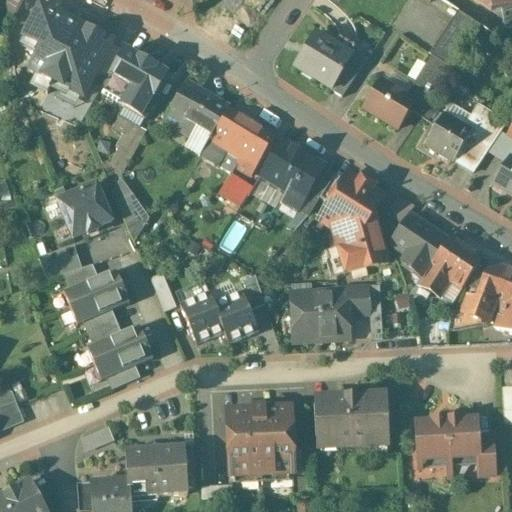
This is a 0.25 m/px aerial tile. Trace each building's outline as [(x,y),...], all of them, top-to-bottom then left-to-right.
[(23,0),(0,0),(0,9),(13,17),(15,15),(23,0)] [(43,5),(35,0),(23,0),(15,15),(23,20),(32,25),(43,5)] [(237,0),(260,10),(264,0),(237,0)] [(511,0),(474,0),(490,11),(511,6),(511,0)] [(432,9),(421,2),(413,13),(424,20),(432,9)] [(84,28),(43,4),(32,25),(29,30),(30,30),(52,43),(67,52),(68,53),(84,28)] [(457,13),(428,56),(430,57),(451,71),(480,28),(457,13)] [(23,20),(12,38),(23,44),(30,30),(29,30),(32,25),(23,20)] [(123,51),(84,28),(68,53),(67,52),(60,63),(70,70),(84,79),(100,89),(123,51)] [(339,51),(314,36),(307,48),(295,69),(330,90),(332,91),(343,73),(351,59),(339,51)] [(67,52),(52,43),(42,59),(36,58),(30,95),(31,94),(49,89),(60,63),(67,52)] [(367,61),(354,53),(355,50),(343,44),(339,51),(351,59),(343,73),(354,80),(367,61)] [(28,51),(19,50),(17,66),(26,67),(28,51)] [(168,78),(125,53),(110,79),(130,91),(121,106),(143,119),(168,78)] [(451,71),(430,57),(413,85),(434,97),(451,71)] [(49,89),(48,89),(58,94),(70,70),(60,63),(49,89)] [(24,74),(16,73),(14,83),(23,84),(24,74)] [(343,73),(332,91),(330,90),(330,92),(341,98),(354,80),(343,73)] [(405,98),(380,83),(363,110),(397,131),(409,112),(414,104),(405,98)] [(434,97),(413,85),(405,98),(414,104),(409,112),(419,118),(434,97)] [(227,111),(184,86),(163,123),(190,139),(193,133),(208,142),(227,111)] [(49,89),(31,94),(34,106),(52,100),(58,94),(48,89),(49,89)] [(507,124),(477,106),(464,128),(470,132),(469,133),(492,147),(507,124)] [(272,139),(229,112),(211,143),(210,142),(209,144),(227,154),(238,161),(254,170),(272,139)] [(464,128),(443,116),(424,147),(453,164),(454,162),(469,133),(470,132),(464,128)] [(469,133),(454,162),(473,174),(492,147),(469,133)] [(324,168),(281,143),(259,179),(287,196),(283,203),(298,212),(311,190),(324,168)] [(227,154),(209,144),(200,159),(218,169),(227,154)] [(511,160),(509,158),(491,188),(511,200),(511,160)] [(254,170),(238,161),(233,170),(248,179),(254,170)] [(252,190),(230,176),(218,195),(239,209),(246,197),(247,198),(252,190)] [(329,206),(319,221),(330,228),(375,216),(372,213),(382,197),(348,176),(329,206)] [(321,196),(319,200),(329,206),(344,182),(334,176),(321,196)] [(148,221),(120,182),(120,181),(112,194),(134,243),(148,221)] [(116,234),(97,190),(56,207),(75,252),(116,234)] [(311,190),(298,212),(293,221),(300,226),(307,218),(308,218),(319,200),(321,196),(311,190)] [(14,204),(6,205),(7,218),(15,218),(14,204)] [(375,216),(330,228),(336,251),(322,255),(324,265),(326,265),(330,279),(388,263),(375,216)] [(446,242),(408,217),(388,245),(406,257),(401,264),(421,279),(446,242)] [(449,239),(417,287),(412,284),(407,286),(410,298),(420,304),(426,292),(440,298),(450,283),(461,291),(481,261),(449,239)] [(490,264),(476,294),(470,291),(461,316),(462,316),(485,325),(486,325),(491,312),(499,315),(511,277),(511,270),(490,263),(490,264)] [(115,273),(62,295),(77,329),(129,307),(115,273)] [(161,277),(150,282),(155,293),(166,288),(161,277)] [(511,277),(499,315),(494,330),(511,336),(511,335),(511,277)] [(264,307),(254,278),(242,284),(245,292),(241,294),(249,313),(264,307)] [(175,310),(166,288),(155,293),(164,314),(175,310)] [(367,289),(337,290),(338,296),(346,296),(346,314),(368,313),(367,289)] [(213,306),(212,306),(224,336),(228,347),(258,335),(249,313),(241,294),(213,306)] [(208,295),(179,307),(196,348),(224,336),(212,306),(213,306),(208,295)] [(338,296),(291,299),(292,317),(300,317),(301,342),(348,340),(346,314),(346,296),(338,296)] [(485,325),(462,316),(459,324),(450,320),(450,321),(447,333),(485,325)] [(450,321),(441,318),(437,335),(447,333),(450,321)] [(138,329),(86,351),(100,384),(152,362),(138,329)] [(8,388),(0,391),(0,409),(15,404),(8,388)] [(345,399),(315,401),(318,450),(386,447),(384,397),(357,399),(356,398),(345,398),(345,399)] [(264,412),(264,409),(251,410),(252,413),(226,414),(229,478),(293,475),(290,411),(264,412)] [(443,421),(444,422),(438,422),(439,424),(432,425),(432,421),(430,422),(430,425),(415,426),(418,470),(447,468),(448,481),(450,480),(450,468),(477,466),(477,459),(478,458),(477,443),(476,422),(461,423),(461,420),(458,420),(459,423),(452,424),(452,421),(447,421),(443,421)] [(87,453),(115,443),(110,429),(82,439),(87,453)] [(492,442),(477,443),(478,458),(477,459),(477,466),(478,479),(494,478),(492,442)] [(184,449),(158,451),(158,446),(150,447),(150,451),(124,453),(126,482),(128,501),(129,501),(187,497),(184,449)] [(126,482),(91,485),(92,511),(129,511),(129,501),(128,501),(126,482)] [(44,511),(29,483),(0,498),(0,511),(44,511)] [(203,487),(204,498),(233,496),(232,485),(203,487)] [(92,511),(91,486),(76,487),(78,511),(92,511)]
